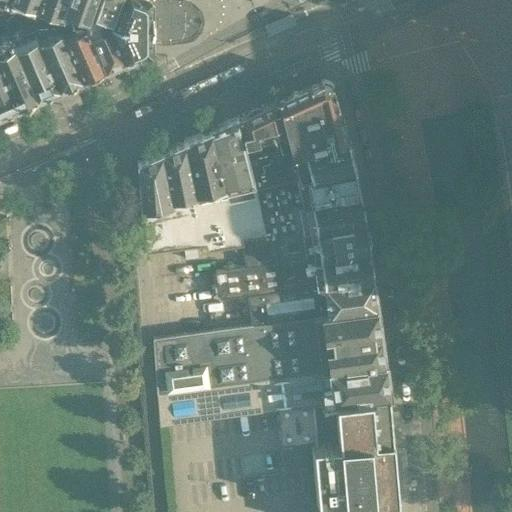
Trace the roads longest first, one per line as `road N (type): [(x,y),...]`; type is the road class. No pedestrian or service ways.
road 1 (tertiary): [(356,38),(414,353),(430,511)]
road 2 (tertiary): [(0,192),(356,38)]
road 3 (tertiary): [(249,18),(159,73),(0,145)]
